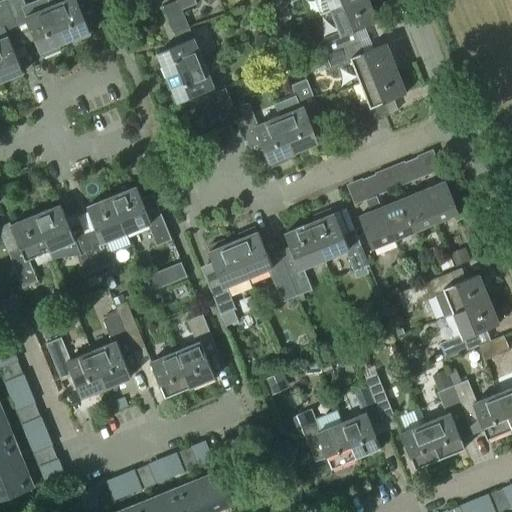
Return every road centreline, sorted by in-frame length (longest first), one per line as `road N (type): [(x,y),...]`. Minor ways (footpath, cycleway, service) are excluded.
road 1 (residential): [(225,406),(89,462),(71,455),(11,307),(0,312)]
road 2 (residential): [(207,156),(231,206),(457,127)]
road 3 (residential): [(457,127),(406,0)]
road 4 (residential): [(511,250),(457,127)]
road 5 (residential): [(397,511),(511,468)]
